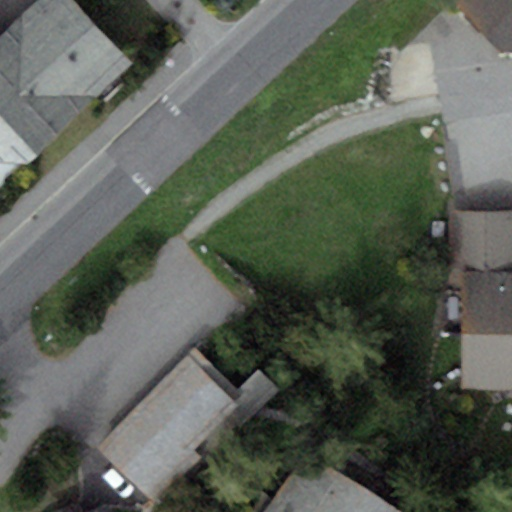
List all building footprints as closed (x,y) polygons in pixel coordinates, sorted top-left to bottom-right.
[(39,0),(0,35),(0,83),(51,140),(133,66),(73,0),(39,0)] [(511,0),(457,0),(455,3),(501,52),(511,51),(511,0)] [(51,140),(0,83),(0,159),(27,161),(51,140)] [(463,389),(511,388),(511,210),(449,211),(450,284),(461,283),(463,389)] [(198,347),(95,445),(152,505),(277,387),(258,367),(237,387),(198,347)] [(371,511),(381,497),(310,448),(265,511),(371,511)] [(402,511),(381,497),(371,511),(402,511)]
